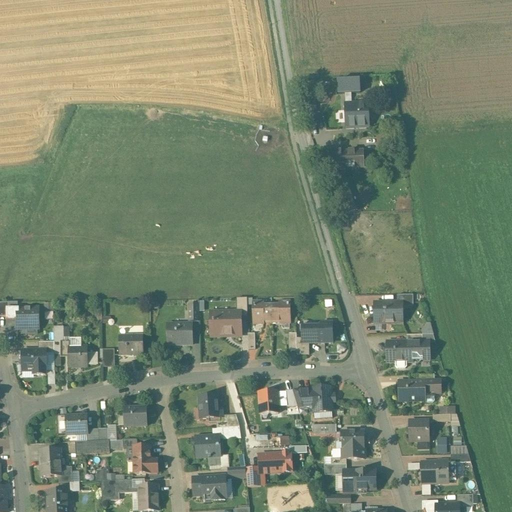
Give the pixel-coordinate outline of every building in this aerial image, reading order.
[(359,80),(337,81),(338,95),(359,94),(359,80)] [(344,105),(345,130),(369,129),(368,104),(344,105)] [(363,152),(328,154),(328,159),(329,170),(333,170),(364,168),(363,152)] [(328,159),(322,160),(322,169),(326,180),(336,177),(333,170),(329,170),(328,159)] [(336,177),(326,180),(333,199),(346,194),(339,176),(336,177)] [(413,295),(397,296),(397,303),(402,303),(402,307),(413,307),(413,295)] [(247,298),(236,299),(237,312),(241,312),(241,318),(248,318),(247,298)] [(290,323),(289,301),(281,301),(281,304),(271,304),(272,322),(279,322),(279,323),(290,323)] [(271,304),(261,304),(261,302),(254,302),(254,324),(264,323),(264,322),(272,322),(271,304)] [(0,316),(16,317),(15,303),(0,303),(0,316)] [(402,307),(402,303),(397,303),(375,304),(376,324),(403,323),(402,307)] [(199,305),(188,305),(189,322),(199,322),(199,305)] [(38,309),(16,309),(16,317),(17,316),(17,330),(39,329),(38,309)] [(241,318),(241,312),(237,312),(225,313),(225,315),(219,315),(217,313),(213,313),(210,315),(211,321),(213,323),(213,335),(228,335),(231,337),(239,337),(238,321),(241,321),(241,318)] [(192,324),(167,325),(168,346),(169,345),(183,345),(183,346),(193,345),(192,324)] [(144,335),(145,326),(123,326),(123,335),(144,335)] [(332,327),(302,328),(302,339),(303,344),(309,344),(333,343),(332,327)] [(62,342),(62,328),(54,328),(54,342),(54,352),(55,356),(60,356),(60,342),(62,342)] [(423,335),(406,336),(407,342),(412,342),(412,346),(422,346),(423,346),(423,342),(423,335)] [(143,356),(143,336),(119,336),(120,356),(143,356)] [(81,348),(81,339),(70,339),(70,342),(70,348),(81,348)] [(303,344),(302,339),(296,339),(297,351),(297,356),(309,355),(309,344),(303,344)] [(54,342),(38,342),(38,351),(46,351),(46,352),(54,352),(54,342)] [(62,342),(60,342),(60,356),(69,355),(69,348),(70,348),(70,342),(62,342)] [(407,342),(402,342),(402,343),(387,344),(387,363),(395,363),(407,363),(413,363),(412,346),(412,342),(407,342)] [(87,354),(87,347),(81,348),(70,348),(69,348),(69,355),(69,367),(87,367),(87,366),(97,365),(97,353),(87,354)] [(115,350),(103,350),(103,368),(115,368),(115,350)] [(38,351),(22,352),(23,372),(46,371),(46,352),(46,351),(38,351)] [(434,381),(424,382),(425,393),(434,393),(434,395),(435,395),(441,395),(440,382),(434,381)] [(425,393),(424,382),(417,382),(398,382),(399,402),(425,402),(425,393)] [(330,388),(312,390),(314,408),(314,414),(332,413),(331,403),(335,403),(335,395),(331,395),(330,388)] [(312,390),(293,392),(293,391),(292,391),(297,406),(298,409),(314,408),(312,390)] [(286,392),(277,393),(278,408),(297,406),(292,391),(286,391),(286,392)] [(277,392),(259,393),(261,415),(262,415),(262,414),(269,414),(269,415),(278,414),(278,408),(277,393),(277,392)] [(434,393),(425,393),(425,402),(426,404),(433,404),(435,402),(435,395),(434,395),(434,393)] [(217,396),(199,398),(200,420),(216,419),(222,419),(222,417),(222,409),(218,409),(217,396)] [(441,407),(441,414),(457,414),(457,406),(441,407)] [(147,409),(124,409),(124,419),(127,419),(128,427),(125,427),(147,427),(147,409)] [(87,416),(66,417),(67,436),(86,435),(88,435),(88,430),(87,416)] [(236,416),(222,417),(222,419),(216,419),(217,430),(222,429),(240,427),(236,416)] [(66,417),(57,418),(58,436),(67,436),(66,417)] [(429,422),(409,422),(409,442),(429,442),(429,422)] [(240,427),(222,429),(223,438),(241,436),(240,427)] [(108,429),(99,430),(99,442),(108,441),(108,429)] [(99,430),(88,430),(88,435),(86,435),(87,442),(99,442),(99,430)] [(364,432),(341,433),(336,433),(336,451),(342,450),(342,458),(342,460),(346,460),(365,460),(364,450),(364,432)] [(218,439),(208,439),(208,438),(196,438),(197,459),(209,458),(210,466),(221,465),(219,437),(218,437),(218,439)] [(438,450),(448,450),(447,438),(438,438),(438,450)] [(87,443),(75,443),(76,456),(110,454),(110,450),(109,442),(108,442),(108,441),(99,442),(87,442),(87,443)] [(124,441),(109,442),(110,450),(124,450),(124,449),(124,441)] [(137,441),(124,441),(124,449),(127,449),(134,449),(134,448),(137,448),(137,441)] [(137,448),(134,448),(134,449),(134,462),(134,467),(151,466),(151,461),(150,447),(137,448)] [(60,450),(40,451),(41,477),(52,476),(52,478),(59,478),(62,477),(61,468),(60,450)] [(290,454),(259,456),(260,469),(260,475),(291,473),(290,454)] [(471,464),(468,456),(451,456),(451,462),(451,464),(456,464),(471,464)] [(151,461),(151,466),(134,467),(134,475),(158,474),(158,461),(151,461)] [(448,462),(437,462),(437,463),(422,464),(422,484),(442,484),(442,481),(448,481),(448,462)] [(456,464),(451,464),(451,462),(448,462),(448,481),(456,481),(456,464)] [(331,465),(325,466),(325,473),(344,473),(347,473),(347,472),(347,465),(331,465)] [(72,468),(61,468),(62,477),(59,478),(59,484),(70,484),(72,468)] [(241,468),(229,469),(229,477),(246,476),(246,471),(245,468),(241,468)] [(261,487),(260,475),(260,469),(246,471),(246,476),(248,488),(261,487)] [(347,472),(347,473),(344,473),(344,494),(356,494),(356,491),(355,491),(355,476),(354,472),(347,472)] [(376,472),(355,472),(354,472),(355,476),(355,491),(356,491),(376,490),(376,472)] [(224,477),(203,479),(203,478),(193,479),(194,497),(204,497),(204,502),(213,502),(225,501),(224,477)] [(133,481),(101,482),(102,502),(117,502),(116,490),(133,490),(133,481)] [(70,484),(59,484),(59,492),(67,491),(67,492),(71,492),(70,484)] [(158,487),(139,487),(140,511),(148,511),(159,511),(159,500),(158,500),(157,487),(158,487)] [(59,492),(47,492),(47,511),(64,511),(64,501),(68,501),(67,492),(67,491),(59,492)] [(473,508),(473,496),(458,496),(458,504),(460,504),(460,508),(473,508)] [(350,497),(338,497),(338,505),(350,505),(350,497)]
